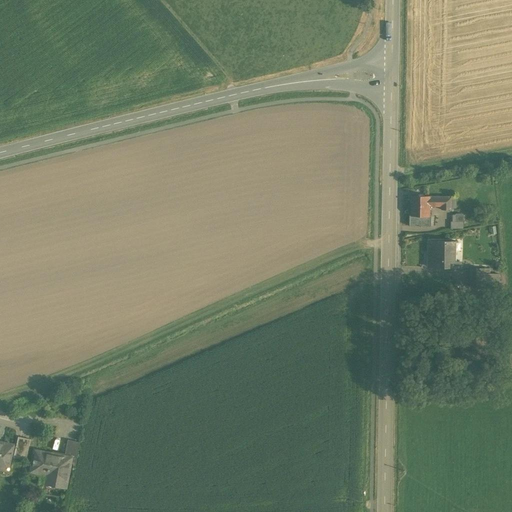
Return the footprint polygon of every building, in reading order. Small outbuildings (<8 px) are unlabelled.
[(429,196),(412,196),(411,215),(409,215),(409,226),(431,226),(431,216),(429,216),(429,206),(441,206),(441,197),(429,197),(429,196)] [(451,197),(441,197),(441,206),(441,209),(451,210),(451,197)] [(453,241),(429,241),(429,251),(430,251),(430,267),(460,267),(460,261),(453,261),(453,241)] [(489,268),(474,268),(473,288),(499,288),(499,274),(489,274),(489,268)] [(482,335),(461,336),(463,361),(484,359),(482,335)] [(31,439),(19,436),(15,451),(28,453),(31,439)] [(80,442),(68,439),(65,454),(65,456),(71,457),(70,461),(76,462),(80,442)] [(13,445),(0,442),(0,467),(8,469),(13,445)] [(65,456),(35,450),(32,471),(49,474),(49,473),(56,474),(55,482),(66,484),(70,461),(71,457),(65,456)]
